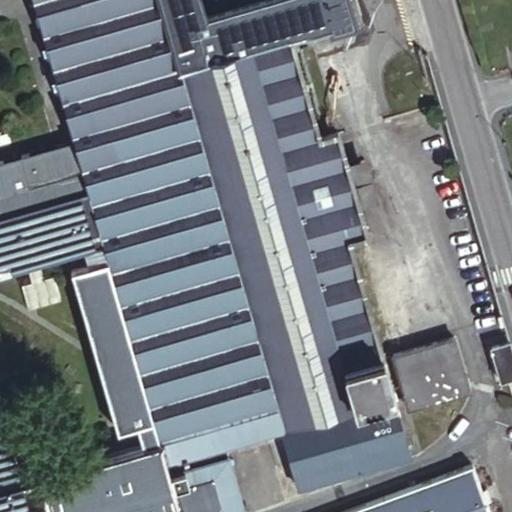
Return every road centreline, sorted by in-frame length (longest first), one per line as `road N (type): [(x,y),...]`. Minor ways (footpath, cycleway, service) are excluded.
road 1 (unknown): [(438,16),(357,43),(347,95),(433,315),(466,445)]
road 2 (tertiary): [(511,268),(433,0)]
road 3 (unknown): [(466,445),(292,511)]
